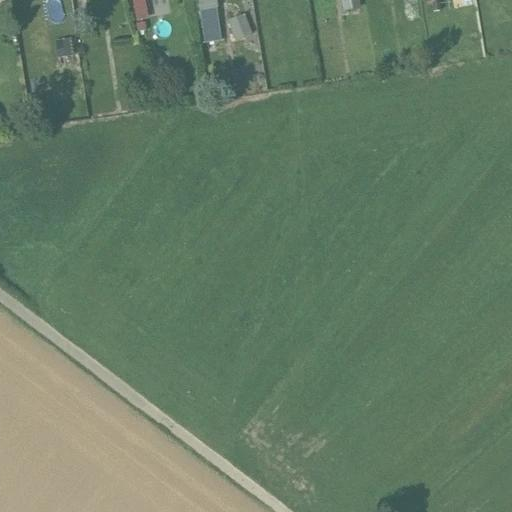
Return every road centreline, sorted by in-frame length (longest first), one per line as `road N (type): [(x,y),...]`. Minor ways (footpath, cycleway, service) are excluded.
road 1 (track): [(0,298),(277,511)]
road 2 (track): [(511,425),(417,511)]
